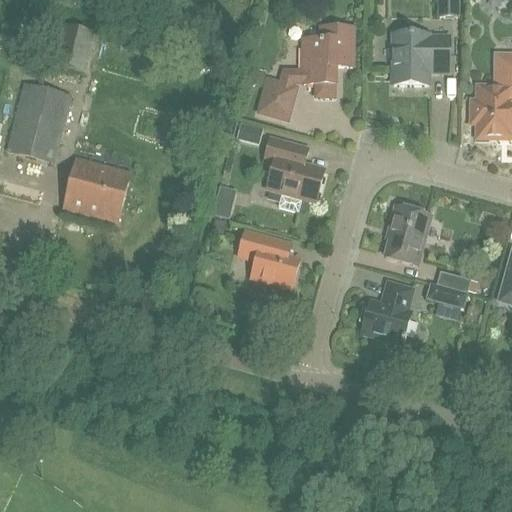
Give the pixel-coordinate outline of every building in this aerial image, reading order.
[(439,0),(439,19),(455,19),(455,0),(439,0)] [(335,91),(335,87),(335,69),(352,69),(353,31),(322,30),(322,42),(304,42),(304,75),(285,75),(281,88),(268,84),(260,115),(287,123),(295,91),(291,90),(292,85),(304,85),(304,86),(316,87),(316,91),(316,92),(317,94),(318,96),(318,97),(319,98),(321,99),(323,100),(325,100),(327,100),(329,99),(331,98),(332,97),(333,96),(334,94),(334,92),(335,91)] [(428,38),(394,37),(393,88),(428,88),(428,75),(449,75),(449,41),(428,40),(428,38)] [(511,60),(496,60),(495,89),(477,89),(477,104),(475,105),(474,107),(473,108),(472,110),(471,111),(471,113),(471,115),(471,117),(471,118),(472,120),(473,122),(474,124),(474,125),(476,126),(477,127),(477,142),(492,142),(494,142),(495,141),(496,140),(496,139),(496,136),(511,136),(511,60)] [(261,90),(266,74),(251,70),(247,86),(261,90)] [(24,87),(7,155),(54,167),(71,99),(24,87)] [(260,133),(242,128),(238,143),(256,148),(260,133)] [(300,204),(301,201),(316,205),(324,174),(303,168),(308,153),(270,143),(265,163),(274,166),(267,192),(284,196),(283,200),(282,199),(279,210),(298,215),(301,204),(300,204)] [(130,177),(76,163),(63,213),(118,227),(130,177)] [(427,218),(396,209),(391,228),(394,229),(385,260),(417,269),(424,243),(420,242),(427,218)] [(225,227),(215,224),(212,236),(222,239),(225,227)] [(292,248),(274,243),(245,235),(238,260),(255,264),(251,282),(292,293),(300,264),(288,261),(292,248)] [(511,270),(508,269),(499,304),(511,307),(511,270)] [(467,297),(469,289),(471,283),(440,275),(437,288),(467,297)] [(413,292),(401,289),(388,285),(381,309),(369,306),(362,334),(405,345),(406,342),(404,341),(411,315),(407,314),(413,292)] [(467,297),(437,288),(431,287),(430,289),(426,304),(439,307),(461,313),(463,314),(467,297)]
